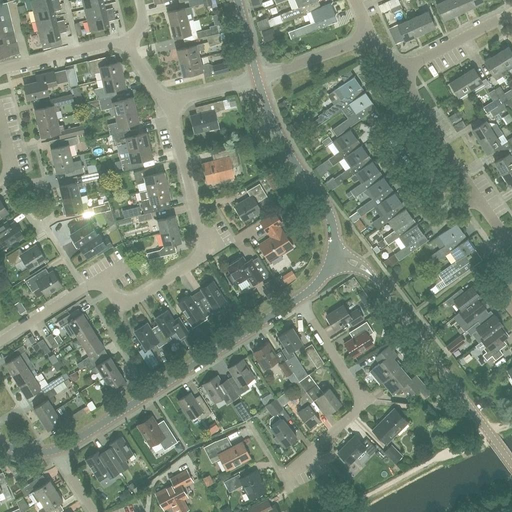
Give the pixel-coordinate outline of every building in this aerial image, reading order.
[(30,0),(33,10),(60,4),(58,0),(30,0)] [(82,0),(84,9),(104,5),(102,0),(82,0)] [(283,21),(310,11),(323,6),(320,0),(291,0),(294,8),(280,14),(280,15),(270,19),(272,26),(283,21)] [(400,4),(398,0),(390,0),(387,1),(391,9),(400,4)] [(454,15),(447,0),(443,0),(436,3),(444,20),(454,15)] [(464,11),(458,0),(447,0),(454,15),(464,11)] [(474,7),(470,0),(458,0),(464,11),(474,7)] [(0,20),(0,18),(0,13),(9,11),(7,2),(0,3),(0,20)] [(328,4),(323,6),(310,11),(314,21),(310,23),(288,31),(288,32),(291,39),(329,24),(327,19),(338,15),(333,2),(328,4)] [(60,4),(33,10),(35,21),(55,16),(53,11),(61,9),(60,4)] [(104,5),(84,9),(87,20),(114,14),(113,8),(105,10),(104,5)] [(168,12),(171,24),(188,20),(185,7),(168,12)] [(425,32),(435,27),(428,11),(417,15),(425,32)] [(114,14),(87,20),(90,32),(110,27),(108,21),(116,19),(114,14)] [(425,32),(417,15),(408,20),(415,36),(425,32)] [(55,16),(35,21),(38,32),(65,25),(63,19),(56,21),(55,16)] [(11,18),(0,20),(0,33),(3,32),(2,25),(12,23),(11,18)] [(188,20),(171,24),(174,38),(191,33),(188,20)] [(405,40),(415,36),(408,20),(388,28),(395,42),(395,43),(404,39),(405,40)] [(206,36),(219,33),(217,24),(209,26),(210,29),(196,32),(198,38),(206,36)] [(65,25),(38,32),(41,43),(50,41),(51,47),(62,45),(61,38),(60,38),(59,33),(66,31),(65,25)] [(15,35),(14,30),(3,32),(0,33),(0,45),(6,44),(4,37),(15,35)] [(206,36),(209,45),(221,42),(219,33),(206,36)] [(6,44),(0,45),(0,57),(9,56),(7,49),(18,46),(17,41),(6,44)] [(177,49),(180,62),(199,58),(197,51),(204,49),(203,43),(177,49)] [(511,52),(509,47),(497,54),(505,68),(511,63),(511,52)] [(508,73),(505,68),(497,54),(485,61),(496,80),(508,73)] [(199,58),(180,62),(184,75),(203,71),(209,69),(208,63),(203,64),(202,57),(199,58)] [(102,59),(88,63),(91,74),(101,72),(102,79),(122,73),(119,61),(104,65),(102,59)] [(229,71),(226,62),(224,62),(213,65),(215,75),(229,71)] [(474,68),(462,75),(470,89),(473,93),(478,90),(485,86),(488,84),(485,79),(482,81),(474,68)] [(68,81),(65,70),(54,73),(53,72),(36,77),(37,82),(25,85),(26,92),(25,92),(27,101),(35,99),(34,97),(35,97),(35,98),(37,98),(36,97),(48,94),(46,87),(68,81)] [(97,99),(98,99),(111,96),(109,90),(126,86),(122,73),(102,79),(104,86),(94,88),(97,99)] [(470,89),(462,75),(450,83),(458,97),(470,89)] [(342,109),(348,105),(367,92),(356,76),(354,77),(345,83),(331,93),(337,103),(325,112),(324,111),(318,116),(319,118),(313,122),(317,127),(329,118),(342,109)] [(511,96),(508,99),(500,87),(490,93),(498,106),(490,111),(493,116),(511,104),(511,96)] [(378,108),(367,92),(348,105),(354,114),(332,130),(337,137),(378,108)] [(51,105),(35,109),(38,123),(57,118),(55,112),(60,110),(58,106),(74,102),(72,94),(50,99),(51,105)] [(111,96),(98,99),(101,110),(114,107),(115,114),(136,109),(133,97),(126,99),(117,101),(116,95),(111,96)] [(222,100),(206,104),(207,111),(197,114),(192,115),(196,132),(217,127),(214,112),(225,109),(223,101),(222,100)] [(136,109),(115,114),(117,121),(107,124),(110,135),(111,135),(124,131),(122,126),(139,122),(136,109)] [(462,109),(448,117),(451,123),(452,123),(453,126),(462,120),(461,118),(465,115),(462,109)] [(57,118),(38,123),(41,136),(58,132),(60,139),(84,133),(82,125),(64,129),(63,124),(58,125),(57,118)] [(462,120),(453,126),(457,131),(466,125),(462,120)] [(496,123),(490,127),(486,121),(472,129),(480,141),(499,129),(496,123)] [(335,140),(332,142),(339,151),(328,159),(333,166),(344,158),(363,144),(352,128),(335,140)] [(503,134),(499,129),(480,141),(487,153),(501,145),(497,138),(503,134)] [(129,130),(124,131),(111,135),(114,145),(127,142),(129,150),(149,145),(146,132),(131,136),(129,130)] [(399,130),(393,134),(400,144),(406,140),(399,130)] [(54,161),(71,156),(69,146),(78,144),(76,137),(61,141),(62,146),(51,148),(54,161)] [(333,177),(324,183),(326,185),(325,185),(330,191),(344,181),(350,177),(374,160),(363,144),(344,158),(350,167),(334,179),(333,177)] [(149,145),(129,150),(130,157),(121,160),(115,162),(117,169),(123,168),(123,171),(137,167),(136,161),(152,157),(149,145)] [(233,177),(232,173),(231,167),(239,165),(235,148),(219,152),(221,159),(204,163),(208,183),(220,180),(233,177)] [(502,174),(511,168),(511,158),(509,154),(495,162),(502,174)] [(72,162),(71,156),(54,161),(57,173),(64,171),(68,170),(70,176),(85,172),(83,165),(81,166),(80,160),(72,162)] [(346,194),(350,201),(363,192),(385,176),(374,160),(350,177),(353,182),(359,179),(361,183),(350,190),(346,194)] [(511,168),(502,174),(510,186),(511,184),(511,168)] [(145,182),(147,190),(167,185),(164,171),(150,175),(148,169),(133,173),(136,184),(145,182)] [(98,171),(84,174),(86,181),(100,178),(98,171)] [(366,213),(371,209),(396,191),(385,176),(363,192),(372,199),(356,210),(357,211),(349,216),(353,222),(355,221),(361,217),(366,213)] [(61,189),(59,192),(60,196),(62,198),(63,201),(80,197),(78,190),(83,189),(81,182),(60,187),(61,189)] [(256,203),(267,196),(259,183),(247,191),(251,197),(235,206),(244,221),(261,210),(256,203)] [(140,192),(138,192),(140,200),(144,214),(151,212),(159,210),(157,202),(169,199),(171,199),(167,185),(147,190),(140,192)] [(388,221),(407,207),(396,191),(371,209),(377,205),(383,214),(373,222),(377,229),(388,221)] [(64,214),(66,214),(88,209),(86,203),(81,204),(80,197),(63,201),(65,207),(62,207),(64,214)] [(291,219),(298,214),(289,200),(282,205),(291,219)] [(104,204),(93,207),(94,214),(101,212),(110,210),(111,210),(108,201),(104,202),(104,204)] [(419,223),(407,207),(388,221),(394,230),(384,238),(388,245),(399,237),(419,223)] [(110,210),(101,212),(110,227),(116,223),(110,210)] [(144,214),(137,216),(139,222),(152,219),(151,212),(144,214)] [(260,245),(270,260),(292,246),(283,231),(281,232),(278,226),(281,224),(274,214),(261,222),(267,232),(269,231),(273,237),(260,245)] [(157,220),(160,233),(178,228),(175,215),(157,220)] [(78,247),(80,246),(97,235),(92,228),(96,225),(92,218),(82,224),(83,227),(70,235),(78,247)] [(362,223),(359,218),(354,222),(357,226),(362,223)] [(6,221),(0,225),(0,239),(2,242),(0,243),(0,250),(0,251),(6,248),(6,247),(23,236),(15,223),(9,226),(6,221)] [(432,265),(450,252),(450,251),(469,238),(458,222),(439,235),(445,245),(427,258),(432,265)] [(419,223),(399,237),(406,246),(395,254),(399,261),(430,239),(419,223)] [(178,228),(160,233),(164,246),(181,242),(178,228)] [(97,235),(80,246),(87,258),(101,250),(102,252),(112,246),(107,239),(103,241),(98,234),(97,235)] [(450,251),(450,252),(457,261),(438,274),(446,286),(475,265),(467,254),(476,248),(469,238),(450,251)] [(22,260),(29,270),(45,259),(37,246),(23,255),(19,248),(6,256),(12,266),(22,260)] [(162,256),(160,250),(146,253),(148,259),(162,256)] [(236,282),(237,283),(248,276),(254,285),(264,278),(251,259),(244,263),(241,257),(226,267),(230,273),(228,274),(227,277),(231,283),(234,283),(236,282)] [(291,270),(281,277),(285,284),(296,277),(291,270)] [(45,295),(62,285),(53,272),(40,280),(36,274),(25,281),(32,292),(33,292),(37,298),(44,293),(45,295)] [(269,298),(279,291),(272,280),(265,284),(267,288),(264,290),(269,298)] [(201,288),(206,296),(200,300),(209,314),(213,312),(214,314),(222,309),(218,304),(225,300),(212,281),(201,288)] [(434,290),(437,295),(447,290),(445,285),(434,290)] [(463,310),(477,299),(480,297),(472,287),(459,297),(456,293),(444,301),(448,306),(456,300),(463,310)] [(209,314),(200,300),(194,303),(189,296),(188,296),(187,295),(184,296),(182,297),(179,300),(180,302),(179,302),(191,322),(197,318),(200,323),(207,318),(206,316),(209,314)] [(461,312),(458,314),(463,321),(465,323),(460,327),(464,332),(467,330),(476,323),(472,318),(484,309),(485,308),(477,299),(463,310),(461,312)] [(14,305),(20,314),(26,310),(20,301),(14,305)] [(364,319),(357,309),(349,314),(344,306),(327,317),(335,328),(349,319),(353,325),(364,319)] [(162,329),(158,332),(165,343),(172,339),(169,335),(175,331),(181,341),(184,339),(190,348),(196,344),(187,329),(179,317),(173,320),(167,310),(155,318),(162,329)] [(70,337),(75,333),(89,324),(86,319),(88,318),(85,314),(83,315),(82,313),(73,319),(70,314),(58,321),(61,327),(63,326),(70,337)] [(485,338),(501,325),(502,325),(495,315),(482,326),(478,321),(476,323),(467,330),(470,335),(478,329),(485,338)] [(374,333),(367,321),(353,330),(357,336),(346,342),(355,356),(372,345),(367,337),(374,333)] [(158,365),(147,349),(156,343),(159,347),(165,343),(158,332),(154,335),(147,323),(135,330),(145,345),(141,347),(142,349),(139,350),(151,369),(158,365)] [(75,333),(82,344),(96,335),(89,324),(75,333)] [(509,335),(501,325),(485,338),(482,340),(475,346),(475,347),(475,346),(476,348),(480,349),(482,349),(483,348),(486,352),(482,355),(486,360),(488,359),(492,356),(498,351),(494,346),(503,340),(507,336),(509,335)] [(307,375),(303,369),(291,350),(302,343),(292,328),(280,336),(287,347),(283,350),(288,359),(287,360),(300,380),(307,375)] [(59,345),(51,333),(46,337),(53,348),(59,345)] [(96,335),(82,344),(90,356),(83,360),(79,362),(76,364),(80,369),(86,365),(97,358),(94,353),(104,347),(96,335)] [(466,342),(460,335),(446,346),(451,353),(466,342)] [(73,338),(63,345),(69,356),(80,349),(73,338)] [(42,339),(37,342),(45,354),(50,350),(42,339)] [(265,369),(280,360),(269,343),(254,353),(265,369)] [(15,357),(6,363),(13,375),(31,363),(24,352),(27,350),(24,344),(12,352),(15,357)] [(311,344),(304,348),(317,368),(324,363),(311,344)] [(381,383),(400,367),(394,359),(398,355),(390,345),(374,358),(379,364),(370,371),(381,383)] [(54,351),(50,355),(61,370),(66,366),(54,351)] [(96,366),(103,377),(117,368),(110,357),(101,363),(97,358),(86,365),(89,370),(96,366)] [(236,380),(230,384),(238,396),(249,389),(245,382),(254,376),(243,360),(229,369),(236,380)] [(299,381),(300,380),(287,360),(278,365),(286,377),(293,372),(299,381)] [(32,362),(31,363),(13,375),(20,385),(34,377),(30,371),(36,367),(32,362)] [(400,367),(381,383),(381,384),(383,382),(394,394),(401,388),(409,397),(418,389),(422,394),(428,389),(424,383),(416,374),(411,379),(400,367)] [(117,368),(103,377),(107,383),(100,388),(107,398),(127,385),(124,380),(124,379),(117,368)] [(34,377),(20,385),(27,397),(40,388),(44,394),(63,381),(65,380),(69,377),(65,372),(62,375),(48,384),(44,378),(41,381),(36,375),(34,377)] [(307,375),(300,380),(299,381),(299,382),(307,392),(316,384),(309,374),(307,375)] [(228,403),(238,396),(230,384),(227,379),(222,382),(218,376),(204,384),(215,401),(223,396),(228,403)] [(47,399),(34,408),(41,419),(55,410),(51,404),(56,401),(53,396),(57,393),(67,387),(71,384),(68,379),(64,382),(63,381),(44,394),(47,399)] [(300,404),(304,409),(299,413),(310,427),(320,419),(309,405),(313,401),(306,392),(307,392),(299,382),(293,386),(302,397),(300,398),(300,404)] [(329,388),(329,389),(324,393),(319,386),(314,390),(319,397),(318,397),(330,412),(341,404),(329,388)] [(211,413),(204,402),(198,405),(190,393),(179,401),(191,419),(199,413),(203,418),(211,413)] [(265,406),(273,417),(276,414),(281,420),(271,427),(277,435),(273,437),(278,443),(281,440),(286,446),(297,437),(285,422),(290,418),(283,408),(276,398),(265,406)] [(55,410),(41,419),(48,430),(68,417),(65,412),(63,405),(55,410)] [(87,405),(83,408),(70,416),(74,422),(86,414),(91,411),(87,405)] [(373,430),(386,443),(408,422),(395,408),(373,430)] [(153,417),(139,426),(151,445),(150,445),(155,453),(163,447),(165,450),(178,442),(167,425),(161,429),(157,424),(153,417)] [(111,447),(105,450),(112,460),(115,464),(120,473),(125,469),(129,467),(125,460),(128,458),(129,460),(131,461),(136,458),(136,456),(135,453),(134,454),(123,436),(110,445),(111,447)] [(363,450),(369,456),(377,449),(367,439),(363,443),(355,436),(351,440),(351,439),(349,441),(349,442),(338,452),(350,464),(356,457),(357,458),(361,453),(363,450)] [(205,447),(212,463),(221,458),(227,469),(250,457),(243,442),(226,451),(220,439),(205,447)] [(391,444),(384,452),(395,464),(403,456),(391,444)] [(121,477),(118,473),(120,473),(112,460),(105,450),(100,454),(99,451),(86,460),(100,481),(107,476),(109,479),(114,476),(116,479),(121,477)] [(60,468),(55,471),(58,478),(64,474),(60,468)] [(262,495),(261,493),(266,490),(261,479),(257,470),(238,480),(236,475),(224,481),(230,492),(244,485),(250,498),(254,496),(255,498),(262,495)] [(181,487),(193,481),(187,471),(171,479),(174,484),(157,494),(165,508),(172,505),(175,511),(184,511),(188,510),(182,499),(187,497),(181,487)] [(35,504),(41,500),(41,501),(56,491),(50,480),(39,487),(36,482),(24,490),(28,495),(28,494),(35,504)] [(0,486),(0,485),(0,491),(2,491),(6,498),(6,499),(12,497),(6,483),(0,486)] [(56,491),(41,501),(44,506),(40,509),(42,511),(59,511),(60,511),(63,509),(60,504),(63,502),(56,491)] [(271,507),(268,500),(249,510),(249,511),(278,511),(275,505),(271,507)]
